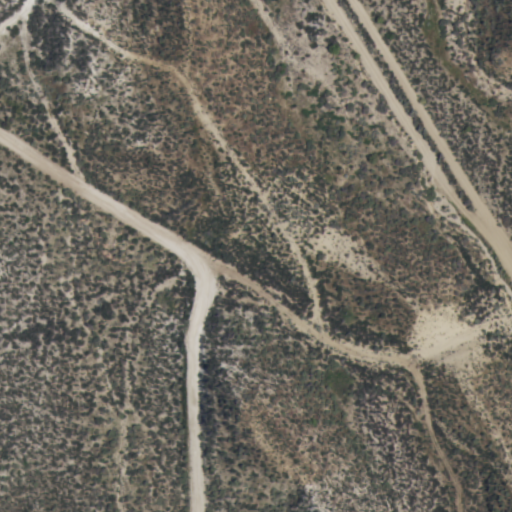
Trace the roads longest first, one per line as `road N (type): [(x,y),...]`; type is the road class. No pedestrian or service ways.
road 1 (track): [(408,371),(341,348),(0,136)]
road 2 (residential): [(511,286),(449,202),(329,0)]
road 3 (track): [(193,254),(193,511)]
